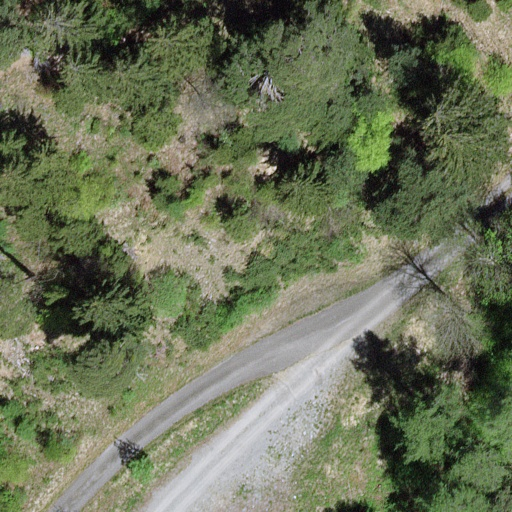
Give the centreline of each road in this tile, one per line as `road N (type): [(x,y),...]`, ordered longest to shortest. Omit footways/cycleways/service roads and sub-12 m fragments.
road 1 (track): [(511,184),(421,269),(162,421),(62,511)]
road 2 (track): [(367,307),(174,511)]
